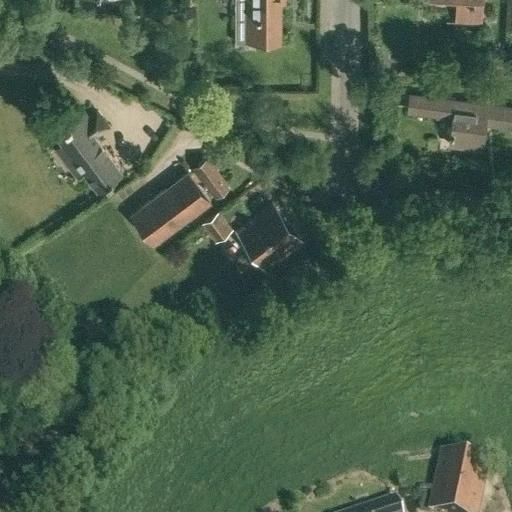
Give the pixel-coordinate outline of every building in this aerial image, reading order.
[(274,43),(274,39),(278,39),(278,0),(244,0),(244,39),(257,39),(257,43),(274,43)] [(455,0),(455,20),(481,21),(481,0),(455,0)] [(511,106),(429,96),(427,112),(452,115),(449,143),(482,147),(485,122),(511,125),(511,106)] [(96,111),(89,117),(84,110),(54,132),(74,158),(80,153),(88,163),(82,168),(97,188),(121,169),(95,134),(107,125),(96,111)] [(207,156),(194,166),(216,194),(228,185),(207,156)] [(210,199),(188,170),(131,213),(153,242),(210,199)] [(272,202),(236,229),(265,268),(301,240),(272,202)] [(231,228),(217,210),(201,222),(215,240),(231,228)] [(441,451),(429,511),(433,511),(477,511),(488,461),(441,451)] [(399,511),(395,498),(352,511),(399,511)]
